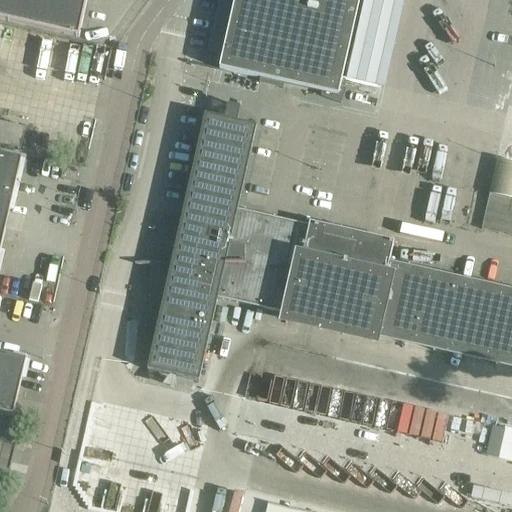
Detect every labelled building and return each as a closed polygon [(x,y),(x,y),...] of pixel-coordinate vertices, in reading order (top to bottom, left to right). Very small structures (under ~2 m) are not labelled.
[(0,0),(0,20),(79,38),(87,0),(0,0)] [(234,0),(219,70),(260,79),(258,84),(260,84),(260,83),(282,88),(281,89),(283,90),(284,84),(321,93),(321,97),(341,105),(347,89),(340,88),(360,0),(234,0)] [(364,0),(346,81),(385,90),(405,0),(364,0)] [(184,254),(185,254),(185,264),(140,264),(140,266),(151,266),(151,320),(158,322),(147,371),(199,383),(218,300),(288,315),(288,319),(511,369),(511,290),(389,263),(394,243),(331,228),(309,224),(309,227),(238,211),(257,128),(237,123),(241,108),(228,106),(225,120),(205,116),(180,225),(185,226),(185,246),(184,246),(183,247),(182,248),(181,249),(181,251),(182,253),(184,254)] [(0,145),(20,150),(25,128),(0,122),(0,145)] [(414,155),(452,164),(453,160),(414,151),(414,155)] [(0,251),(1,252),(21,160),(0,154),(0,251)] [(489,195),(511,200),(511,163),(497,160),(489,195)] [(61,179),(76,182),(79,170),(64,166),(61,179)] [(13,416),(26,360),(2,354),(0,363),(0,412),(8,414),(13,416)] [(109,482),(183,499),(187,479),(180,477),(189,438),(129,424),(119,472),(112,470),(109,482)]
